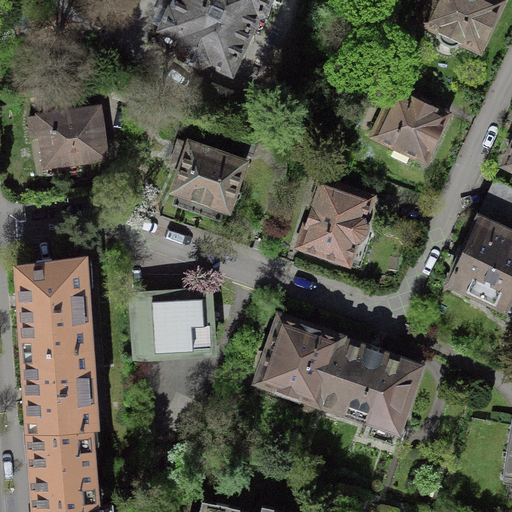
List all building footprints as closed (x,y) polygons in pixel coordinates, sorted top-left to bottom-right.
[(208,60),(231,71),(258,13),(259,13),(263,12),(268,0),(175,0),(172,8),(170,8),(161,27),(161,28),(155,42),(201,63),(208,60)] [(458,40),(479,50),(503,0),(430,0),(420,22),(441,32),(442,30),(459,38),(458,40)] [(46,165),(48,175),(82,170),(81,165),(80,160),(106,156),(99,107),(97,107),(93,79),(34,87),(38,110),(53,108),(53,113),(39,115),(46,165)] [(372,135),(426,161),(449,113),(422,100),(395,87),(372,135)] [(224,206),(228,208),(229,204),(231,199),(236,199),(239,196),(241,192),(240,188),(236,185),(244,160),(246,154),(252,156),(257,141),(210,124),(205,140),(215,144),(213,149),(191,142),(190,144),(181,141),(182,140),(179,139),(174,151),(170,164),(181,168),(174,189),(178,190),(173,203),(220,219),(224,206)] [(378,216),(387,219),(393,203),(322,178),(310,212),(298,245),(360,267),(378,216)] [(493,187),(490,194),(511,204),(511,187),(496,180),(493,187)] [(459,258),(449,280),(455,283),(453,285),(468,292),(469,289),(506,307),(511,293),(511,231),(507,229),(511,217),(511,204),(490,194),(465,245),(463,246),(461,251),(458,255),(459,258)] [(18,302),(21,348),(86,344),(81,259),(52,263),(51,258),(36,260),(37,265),(16,268),(18,302)] [(170,291),(132,294),(136,353),(213,348),(209,289),(170,291)] [(257,379),(317,400),(340,335),(310,324),(280,314),(257,379)] [(317,400),(373,419),(368,434),(399,444),(404,429),(398,427),(420,364),(375,348),(341,336),(341,335),(340,335),(317,400)] [(86,344),(21,348),(25,394),(27,429),(91,425),(91,424),(92,424),(86,344)] [(503,473),(511,474),(511,416),(503,473)] [(97,504),(91,425),(27,429),(30,470),(33,510),(97,504)] [(256,511),(257,511),(239,508),(240,505),(202,497),(200,506),(199,506),(198,511),(256,511)] [(112,511),(112,501),(99,503),(99,504),(97,504),(33,510),(33,511),(112,511)]
